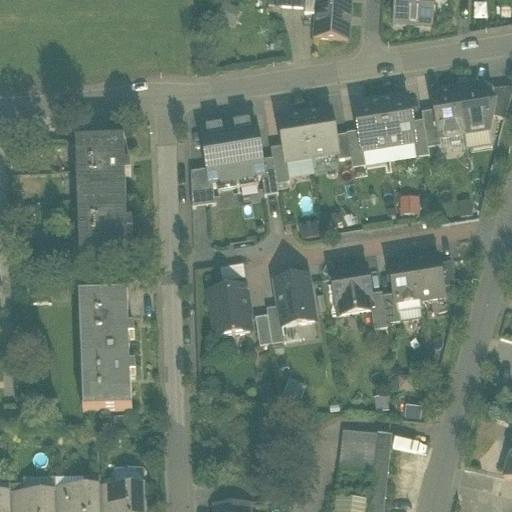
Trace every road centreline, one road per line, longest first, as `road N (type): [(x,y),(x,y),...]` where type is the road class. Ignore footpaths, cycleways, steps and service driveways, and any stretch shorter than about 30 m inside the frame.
road 1 (residential): [(180,511),(163,93)]
road 2 (residential): [(511,206),(433,511)]
road 3 (residential): [(163,93),(369,68)]
road 4 (residential): [(0,103),(163,93)]
road 5 (residential): [(369,68),(511,45)]
